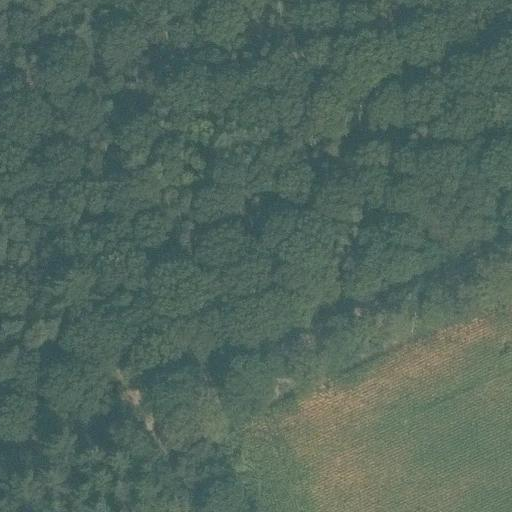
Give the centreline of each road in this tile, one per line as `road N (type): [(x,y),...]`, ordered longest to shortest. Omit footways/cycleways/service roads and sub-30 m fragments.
road 1 (track): [(0,479),(511,249)]
road 2 (track): [(0,142),(58,221),(194,511)]
